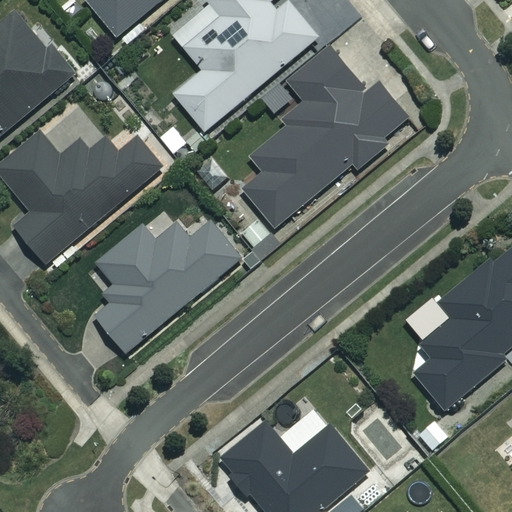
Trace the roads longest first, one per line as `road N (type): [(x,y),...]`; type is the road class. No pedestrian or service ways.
road 1 (residential): [(486,131),(458,174),(131,443)]
road 2 (residential): [(0,285),(131,443)]
road 3 (residential): [(426,0),(480,72),(489,94),(486,131)]
